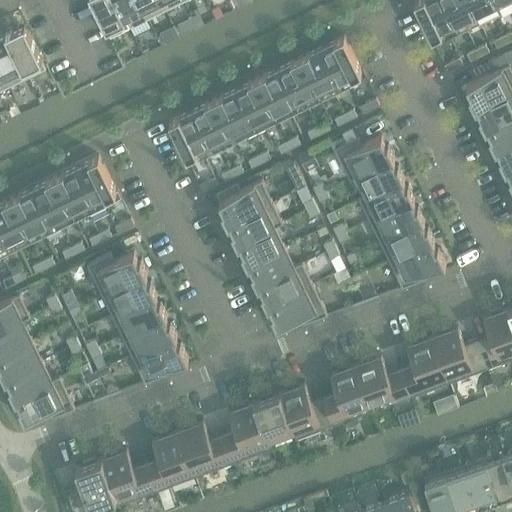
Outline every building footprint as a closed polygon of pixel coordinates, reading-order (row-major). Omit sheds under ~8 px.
[(110,37),(129,28),(124,19),(116,2),(115,0),(92,0),(106,28),(110,37)] [(129,28),(147,19),(143,10),(138,0),(115,0),(116,2),(124,19),(129,28)] [(147,19),(166,9),(161,1),(160,0),(138,0),(143,10),(147,19)] [(166,9),(184,0),(183,0),(160,0),(161,1),(166,9)] [(511,0),(417,0),(416,1),(433,37),(442,33),(446,41),(511,8),(511,0)] [(192,16),(187,19),(192,29),(197,27),(192,16)] [(28,77),(46,68),(42,59),(25,24),(6,33),(16,51),(24,68),(28,77)] [(9,86),(28,77),(24,68),(16,51),(6,33),(0,35),(0,66),(5,77),(9,86)] [(497,47),(508,42),(504,35),(494,40),(497,47)] [(335,41),(316,50),(310,53),(292,61),(292,62),(267,74),(248,82),(249,83),(224,95),(223,94),(205,103),(206,104),(181,116),(180,115),(170,120),(188,157),(196,153),(200,160),(358,84),(354,76),(363,72),(345,36),(335,41)] [(486,44),(476,48),(480,56),(489,51),(486,44)] [(470,61),(480,56),(476,48),(466,53),(470,61)] [(468,85),(473,95),(470,96),(477,109),(479,108),(478,107),(511,90),(511,67),(505,53),(488,61),(494,72),(468,85)] [(461,57),(445,65),(448,72),(464,64),(461,57)] [(0,90),(9,86),(5,77),(0,66),(0,90)] [(511,90),(478,107),(479,108),(483,115),(480,117),(487,130),(489,129),(511,117),(511,90)] [(380,105),(377,98),(361,106),(364,113),(380,105)] [(353,108),(346,112),(350,119),(357,116),(353,108)] [(338,125),(350,119),(346,112),(335,117),(338,125)] [(497,150),(499,149),(498,148),(511,141),(511,117),(489,129),(493,136),(490,137),(497,150)] [(327,121),(317,126),(321,133),(331,129),(327,121)] [(317,126),(308,131),(312,138),(321,133),(317,126)] [(350,179),(358,176),(358,174),(393,157),(394,158),(396,157),(389,144),(387,145),(382,135),(362,145),(359,137),(335,148),(350,179)] [(296,136),(288,140),(291,147),(300,143),(296,136)] [(282,152),(291,147),(288,140),(278,145),(282,152)] [(500,158),(505,168),(511,165),(511,141),(498,148),(499,149),(503,156),(500,158)] [(271,158),(268,150),(258,155),(262,162),(271,158)] [(0,257),(113,202),(109,195),(117,191),(99,155),(89,160),(89,161),(64,173),(64,172),(46,181),(21,194),(21,193),(3,202),(0,203),(0,257)] [(262,162),(258,155),(249,160),(252,167),(262,162)] [(397,166),(394,158),(393,157),(358,174),(358,176),(367,194),(368,195),(403,178),(404,179),(406,178),(399,165),(397,166)] [(306,185),(294,161),(289,158),(283,161),(297,189),(306,185)] [(240,164),(230,169),(233,176),(243,171),(240,164)] [(225,180),(233,176),(230,169),(222,173),(225,180)] [(215,176),(199,183),(203,191),(219,183),(215,176)] [(407,186),(404,179),(403,178),(368,195),(367,194),(359,198),(370,219),(378,215),(413,198),(413,200),(416,198),(409,185),(407,186)] [(229,224),(231,223),(231,221),(265,204),(273,201),(262,179),(255,182),(220,199),(225,210),(223,211),(229,224)] [(314,186),(317,194),(326,190),(322,182),(314,186)] [(329,196),(326,190),(317,194),(320,200),(329,196)] [(303,202),(307,211),(316,207),(312,198),(303,202)] [(417,207),(413,200),(413,198),(378,215),(370,219),(380,240),(388,236),(423,219),(423,220),(426,219),(419,206),(417,207)] [(284,222),(273,201),(265,204),(231,221),(231,223),(235,230),(233,231),(239,244),(241,243),(276,226),(284,222)] [(319,213),(316,207),(307,211),(310,217),(319,213)] [(135,224),(131,217),(116,225),(119,232),(135,224)] [(427,227),(423,220),(423,219),(388,236),(380,240),(390,260),(398,256),(433,239),(433,240),(436,239),(429,226),(427,227)] [(333,227),(337,235),(346,231),(342,223),(333,227)] [(249,265),(251,264),(251,262),(285,246),(276,226),(241,243),(245,251),(243,252),(249,265)] [(108,228),(101,232),(105,239),(111,236),(108,228)] [(349,238),(346,231),(337,235),(340,242),(349,238)] [(93,245),(105,239),(101,232),(89,238),(93,245)] [(323,243),(326,251),(336,247),(332,239),(323,243)] [(437,248),(433,240),(433,239),(398,256),(390,260),(400,280),(403,286),(427,278),(424,271),(447,263),(439,247),(437,248)] [(80,241),(72,245),(76,253),(84,249),(80,241)] [(66,258),(76,253),(72,245),(62,250),(66,258)] [(259,285),(261,284),(261,283),(295,266),(295,265),(285,246),(251,262),(251,264),(255,271),(253,272),(259,285)] [(339,255),(336,247),(326,251),(330,259),(339,255)] [(90,272),(101,295),(144,273),(144,274),(146,273),(140,260),(137,261),(132,251),(113,261),(108,253),(86,264),(90,272)] [(359,258),(356,251),(346,255),(350,262),(359,258)] [(51,256),(43,260),(47,267),(55,263),(51,256)] [(36,273),(47,267),(43,260),(33,266),(36,273)] [(302,261),(295,265),(295,266),(261,283),(261,284),(265,292),(263,293),(269,306),(271,305),(306,288),(313,284),(302,261)] [(368,275),(365,269),(353,275),(356,281),(368,275)] [(22,271),(14,274),(18,281),(25,278),(22,271)] [(148,281),(144,274),(144,273),(101,295),(112,315),(154,294),(157,293),(150,280),(148,281)] [(6,287),(18,281),(14,274),(3,280),(6,287)] [(353,275),(341,281),(344,287),(356,281),(353,275)] [(325,307),(313,284),(306,288),(271,305),(275,312),(272,313),(278,324),(301,316),(304,323),(328,314),(325,307)] [(79,306),(71,290),(62,294),(70,310),(79,306)] [(0,330),(21,320),(22,321),(30,317),(17,292),(10,296),(0,301),(0,330)] [(55,294),(46,298),(50,305),(59,301),(55,294)] [(158,302),(154,294),(112,315),(122,335),(164,314),(165,315),(167,314),(160,301),(158,302)] [(59,301),(50,305),(54,312),(62,308),(59,301)] [(79,306),(70,310),(73,316),(82,312),(79,306)] [(511,361),(511,315),(510,309),(504,311),(503,308),(490,313),(491,316),(484,318),(491,336),(478,341),(486,363),(489,370),(511,361)] [(168,322),(165,315),(164,314),(122,335),(132,355),(174,334),(175,335),(177,334),(171,321),(168,322)] [(0,356),(32,340),(22,321),(21,320),(0,330),(0,356)] [(439,335),(433,337),(448,377),(450,384),(489,370),(486,363),(478,341),(465,345),(459,328),(452,330),(451,327),(438,332),(439,335)] [(145,381),(169,372),(166,365),(189,357),(181,341),(179,342),(175,335),(174,334),(132,355),(142,374),(145,381)] [(79,342),(75,335),(66,339),(70,346),(79,342)] [(414,364),(401,369),(410,391),(412,398),(450,384),(448,377),(433,337),(427,339),(426,337),(413,342),(414,344),(407,346),(414,364)] [(98,346),(95,338),(86,343),(90,350),(98,346)] [(0,368),(5,379),(7,378),(42,360),(32,340),(0,356),(0,363),(0,364),(0,368)] [(82,349),(79,342),(70,346),(73,353),(82,349)] [(98,346),(90,350),(93,357),(102,353),(98,346)] [(398,403),(412,398),(410,391),(401,369),(389,374),(382,356),(375,358),(375,356),(361,361),(362,363),(356,365),(371,405),(372,405),(396,396),(398,403)] [(16,399),(17,398),(52,381),(52,379),(42,360),(7,378),(11,385),(9,386),(16,399)] [(96,370),(93,371),(88,362),(78,367),(83,377),(84,376),(87,382),(99,376),(96,370)] [(111,370),(108,364),(96,370),(99,376),(111,370)] [(375,412),(372,405),(371,405),(356,365),(351,367),(350,365),(337,370),(338,372),(331,375),(337,393),(325,397),(333,419),(336,426),(375,412)] [(59,375),(52,379),(52,381),(17,398),(21,405),(19,406),(25,418),(49,409),(51,415),(75,407),(59,375)] [(297,441),(336,426),(333,419),(325,397),(312,402),(306,384),(299,386),(298,384),(285,389),(286,391),(280,393),(295,434),(294,434),(297,441)] [(271,442),(294,434),(295,434),(280,393),(274,396),(273,393),(260,398),(261,401),(255,403),(270,443),(271,442)] [(274,449),(271,442),(270,443),(255,403),(249,405),(248,402),(235,407),(236,410),(230,412),(236,430),(223,435),(232,457),(234,464),(274,449)] [(184,429),(179,431),(194,471),(196,478),(234,464),(232,457),(223,435),(211,439),(204,422),(198,424),(197,422),(184,426),(184,429)] [(160,458),(147,463),(155,485),(158,492),(196,478),(194,471),(179,431),(173,433),(172,431),(159,436),(160,438),(153,441),(160,458)] [(119,507),(158,492),(155,485),(147,463),(134,468),(128,450),(121,452),(120,450),(107,455),(108,457),(102,459),(117,499),(116,500),(119,507)] [(504,498),(511,495),(511,476),(505,455),(486,462),(485,462),(498,500),(504,498)] [(506,506),(504,498),(498,500),(485,462),(484,457),(465,464),(479,506),(493,502),(496,509),(506,506)] [(82,511),(91,509),(116,500),(117,499),(102,459),(96,461),(95,459),(82,464),(83,466),(76,469),(83,487),(70,492),(71,496),(69,497),(74,510),(76,509),(77,511),(82,511)] [(459,511),(463,511),(465,511),(479,506),(465,464),(446,470),(445,471),(459,511)] [(400,473),(404,483),(414,479),(411,469),(400,473)] [(465,511),(463,511),(459,511),(445,471),(445,470),(426,476),(428,481),(425,482),(434,510),(436,509),(436,511),(465,511)] [(389,511),(418,511),(410,491),(385,501),(389,511)] [(362,511),(389,511),(385,501),(362,510),(362,511)]
